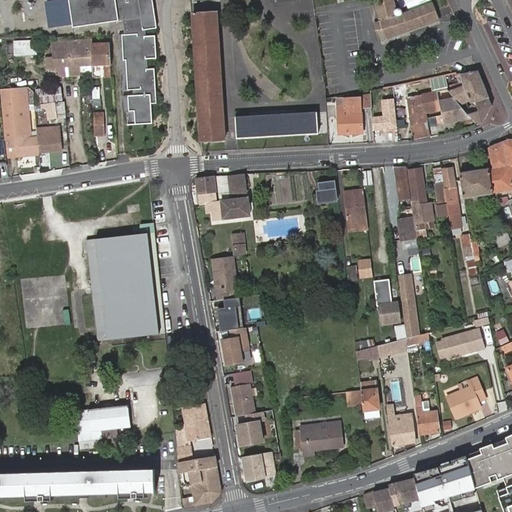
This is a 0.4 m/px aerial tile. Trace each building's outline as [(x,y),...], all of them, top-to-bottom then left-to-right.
[(55,0),(45,2),(49,28),(73,25),(79,24),(74,0),(55,0)] [(74,0),(79,24),(73,25),(73,27),(79,27),(123,20),(125,35),(118,35),(119,37),(122,38),(123,46),(120,47),(121,49),(123,50),(123,58),(121,59),(121,62),(126,62),(127,73),(124,74),(124,76),(127,77),(128,87),(123,89),(123,91),(133,90),(134,96),(123,96),(123,98),(128,98),(129,109),(125,110),(125,111),(129,111),(129,112),(131,112),(135,113),(135,122),(129,124),(128,125),(153,124),(152,110),(150,110),(150,104),(157,103),(155,69),(148,69),(147,59),(157,59),(155,36),(146,36),(145,30),(157,28),(153,9),(150,8),(149,0),(74,0)] [(440,19),(434,3),(402,14),(402,13),(402,12),(402,11),(402,10),(401,9),(400,9),(399,8),(398,8),(397,8),(397,9),(396,9),(396,10),(393,0),(376,0),(382,21),(375,23),(376,29),(383,27),(386,39),(440,19)] [(193,14),(200,141),(225,139),(217,13),(193,14)] [(92,45),(92,39),(68,41),(68,42),(53,43),(56,69),(103,66),(105,80),(111,79),(109,43),(92,45)] [(12,40),(12,55),(35,55),(35,40),(12,40)] [(472,102),(489,97),(478,71),(460,75),(463,83),(450,87),(451,90),(449,91),(453,97),(461,105),(471,100),(472,102)] [(391,88),(393,97),(400,96),(399,91),(402,90),(401,86),(391,88)] [(60,87),(35,89),(36,103),(62,101),(60,87)] [(370,107),(373,133),(386,131),(381,88),(368,91),(369,94),(370,107)] [(2,102),(23,99),(22,89),(1,92),(2,102)] [(438,100),(436,92),(406,97),(411,125),(426,121),(424,115),(440,112),(438,100)] [(370,107),(369,94),(360,95),(360,96),(337,97),(339,133),(347,132),(347,134),(362,133),(360,108),(370,107)] [(453,97),(438,100),(440,112),(440,116),(442,124),(472,118),(466,111),(461,105),(453,97)] [(474,105),(466,111),(472,118),(478,126),(483,124),(492,105),(489,97),(472,102),(471,102),(474,105)] [(24,109),(24,106),(23,99),(2,102),(3,111),(24,109)] [(49,119),(65,117),(64,103),(48,104),(49,119)] [(4,122),(26,119),(24,109),(3,111),(4,122)] [(237,138),(318,133),(317,112),(236,117),(237,138)] [(92,118),(93,141),(104,141),(103,118),(92,118)] [(6,131),(27,130),(26,119),(4,122),(6,131)] [(411,142),(430,137),(426,121),(411,125),(408,125),(411,142)] [(36,129),(38,139),(60,136),(59,126),(36,129)] [(39,153),(38,139),(28,140),(27,130),(6,131),(9,157),(39,153)] [(60,136),(38,139),(39,153),(62,151),(60,136)] [(493,193),(511,190),(511,140),(509,140),(489,148),(493,168),(489,169),(493,193)] [(412,200),(417,229),(416,229),(417,238),(417,240),(428,238),(425,222),(434,220),(431,202),(425,203),(425,199),(426,198),(421,167),(408,169),(413,200),(412,200)] [(449,216),(452,229),(462,227),(457,201),(454,201),(452,188),(455,187),(452,168),(443,170),(446,188),(445,189),(449,216)] [(396,169),(400,195),(406,194),(406,196),(410,196),(406,176),(405,176),(404,169),(396,169)] [(441,169),(434,170),(435,185),(444,183),(441,169)] [(464,198),(493,193),(489,169),(460,173),(464,198)] [(363,173),(365,185),(373,184),(371,171),(363,173)] [(216,202),(213,176),(212,176),(209,177),(207,177),(206,177),(203,179),(201,180),(200,180),(199,181),(199,182),(198,183),(197,184),(197,188),(199,204),(206,203),(211,203),(212,214),(213,221),(218,220),(249,216),(244,175),(227,176),(230,200),(220,202),(216,202)] [(227,176),(217,176),(220,202),(230,200),(227,176)] [(335,180),(318,182),(318,186),(320,201),(328,200),(338,199),(335,180)] [(449,216),(445,189),(444,183),(435,185),(439,206),(437,206),(439,217),(449,216)] [(318,186),(316,186),(317,193),(312,194),(314,208),(328,206),(328,200),(320,201),(318,186)] [(344,192),(348,225),(349,232),(361,231),(360,232),(367,232),(366,224),(368,224),(363,190),(344,192)] [(414,218),(399,220),(402,240),(417,238),(416,229),(414,218)] [(164,332),(154,233),(87,240),(98,340),(164,332)] [(234,236),(235,247),(236,254),(245,253),(244,246),(242,235),(234,236)] [(472,244),(470,235),(463,237),(462,238),(465,259),(467,259),(474,257),(472,244)] [(478,242),(472,244),(474,257),(474,260),(481,259),(478,242)] [(11,274),(7,247),(3,248),(7,274),(11,274)] [(422,258),(430,257),(429,248),(421,249),(422,258)] [(234,256),(214,258),(219,293),(231,292),(232,298),(239,298),(234,256)] [(409,258),(412,272),(420,271),(418,256),(409,258)] [(474,260),(474,257),(467,259),(470,277),(478,275),(474,260)] [(360,260),(361,268),(372,267),(371,259),(360,260)] [(357,266),(346,268),(348,283),(359,282),(357,266)] [(372,267),(361,268),(362,278),(373,277),(372,267)] [(411,276),(399,277),(407,337),(418,334),(411,276)] [(375,282),(381,326),(401,324),(398,303),(391,304),(388,280),(375,282)] [(219,293),(220,300),(232,298),(231,292),(219,293)] [(220,300),(217,301),(221,330),(231,329),(240,328),(237,307),(241,306),(240,297),(239,298),(232,298),(220,300)] [(250,320),(260,317),(257,308),(247,311),(250,320)] [(488,318),(480,320),(482,326),(489,325),(488,318)] [(407,338),(405,326),(394,327),(397,341),(407,338)] [(231,339),(223,341),(227,366),(244,363),(242,351),(249,349),(246,329),(229,332),(231,339)] [(481,330),(445,338),(448,356),(485,348),(481,330)] [(430,341),(429,333),(407,338),(408,346),(430,341)] [(408,346),(407,338),(382,345),(378,346),(379,356),(408,350),(408,346)] [(445,338),(437,341),(441,359),(448,356),(445,338)] [(369,340),(355,343),(356,351),(371,347),(369,340)] [(505,353),(511,349),(511,342),(502,347),(505,353)] [(379,356),(378,346),(371,347),(356,351),(357,359),(369,357),(370,360),(380,358),(379,356)] [(260,351),(252,352),(254,367),(262,366),(260,351)] [(20,359),(10,361),(12,372),(22,370),(20,359)] [(253,381),(251,369),(233,372),(235,384),(249,382),(253,381)] [(451,398),(459,417),(481,407),(479,401),(476,395),(484,391),(478,376),(470,380),(473,388),(451,398)] [(376,380),(360,383),(364,410),(365,419),(382,417),(380,408),(376,380)] [(235,384),(230,385),(235,414),(245,413),(254,411),(249,382),(235,384)] [(357,391),(348,392),(349,409),(359,407),(357,391)] [(487,398),(484,391),(476,395),(479,401),(487,398)] [(415,397),(420,435),(440,431),(437,411),(424,413),(421,396),(415,397)] [(211,435),(205,401),(183,404),(188,438),(211,435)] [(116,428),(130,427),(128,406),(88,409),(88,410),(78,411),(80,450),(101,448),(100,439),(100,430),(116,428)] [(387,410),(388,419),(390,419),(396,418),(395,409),(387,410)] [(265,423),(264,413),(237,417),(241,445),(265,441),(262,423),(265,423)] [(390,419),(394,445),(415,441),(411,414),(401,416),(401,417),(396,418),(390,419)] [(340,426),(340,420),(311,423),(311,429),(340,426)] [(448,422),(442,422),(443,434),(450,432),(448,422)] [(314,449),(343,445),(340,426),(311,429),(311,423),(300,424),(300,431),(303,449),(303,456),(315,454),(314,449)] [(116,428),(100,430),(100,439),(117,437),(116,428)] [(511,511),(511,435),(493,444),(480,449),(482,454),(468,459),(476,488),(506,477),(509,486),(497,490),(504,511),(511,511)] [(190,446),(176,448),(178,461),(192,459),(190,446)] [(241,454),(245,478),(247,481),(276,473),(271,451),(241,454)] [(219,487),(214,455),(192,459),(178,461),(179,472),(198,469),(200,481),(190,482),(193,504),(210,501),(219,493),(219,487)] [(468,459),(453,463),(453,465),(415,475),(416,478),(421,499),(423,506),(425,506),(434,503),(436,503),(435,500),(438,500),(449,496),(451,496),(462,493),(465,492),(474,489),(476,489),(476,488),(468,459)] [(154,469),(0,473),(0,495),(29,495),(29,500),(38,500),(37,495),(72,494),(72,498),(82,498),(81,493),(116,492),(115,497),(125,497),(124,492),(155,492),(154,469)] [(415,478),(389,484),(389,488),(391,497),(402,496),(404,503),(421,499),(415,478)] [(389,488),(363,494),(365,508),(376,506),(377,511),(383,511),(394,510),(391,497),(389,488)] [(474,489),(465,492),(467,498),(476,495),(474,489)] [(464,499),(462,493),(451,496),(453,502),(464,499)] [(449,496),(438,500),(439,506),(451,502),(449,496)] [(182,498),(183,508),(192,506),(190,497),(182,498)] [(436,509),(434,503),(425,506),(426,511),(436,509)]
